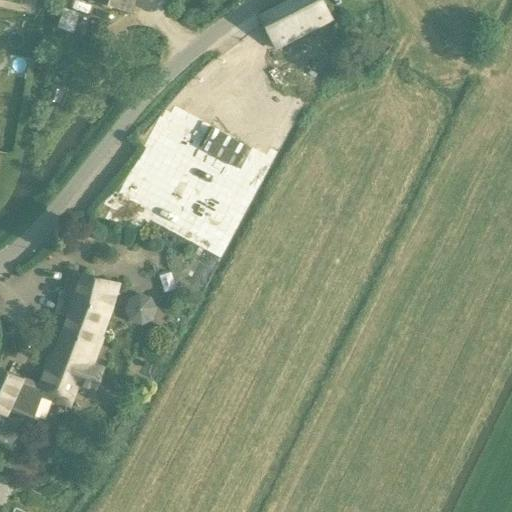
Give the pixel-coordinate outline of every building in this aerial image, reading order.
[(134,0),(95,0),(130,13),(134,0)] [(275,48),(331,20),(320,0),(288,0),(259,16),(275,48)] [(73,31),(80,12),(64,7),(57,26),(73,31)] [(343,46),(380,65),(390,46),(353,27),(343,46)] [(51,87),(46,99),(60,104),(64,92),(51,87)] [(237,167),(247,147),(212,128),(201,148),(237,167)] [(34,418),(42,396),(68,405),(77,385),(94,391),(102,367),(91,364),(116,283),(69,272),(60,301),(71,304),(39,384),(27,415),(34,418)] [(9,407),(27,415),(39,384),(22,380),(22,379),(0,369),(0,411),(5,414),(9,407)] [(122,433),(130,421),(118,413),(108,423),(122,433)]
